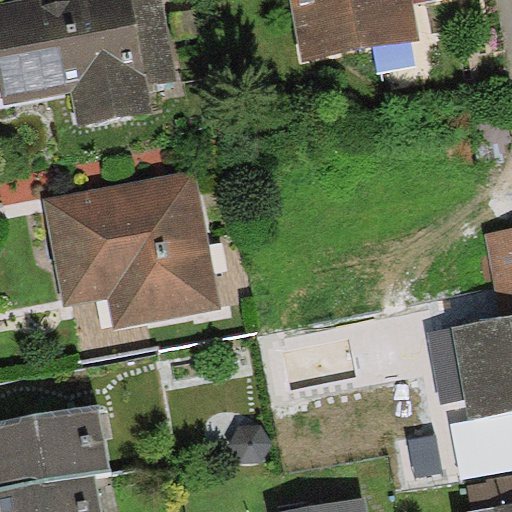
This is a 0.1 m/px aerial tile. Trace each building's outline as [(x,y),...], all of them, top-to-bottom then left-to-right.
[(30,0),(0,5),(0,82),(4,105),(69,94),(75,128),(153,115),(148,83),(133,0),(30,0)] [(163,0),(133,0),(148,83),(177,78),(163,0)] [(291,0),(303,64),(419,44),(413,5),(430,1),(430,0),(291,0)] [(481,124),(276,162),(297,272),(486,236),(501,233),(493,193),(481,124)] [(44,202),(64,306),(104,298),(111,332),(222,310),(195,173),(44,202)] [(511,231),(501,233),(486,236),(502,323),(511,320),(511,231)] [(468,424),(511,415),(511,320),(502,323),(450,332),(468,424)] [(0,432),(0,494),(96,477),(111,474),(100,414),(0,432)] [(0,511),(102,511),(96,477),(0,494),(0,511)] [(367,511),(365,501),(302,511),(367,511)]
